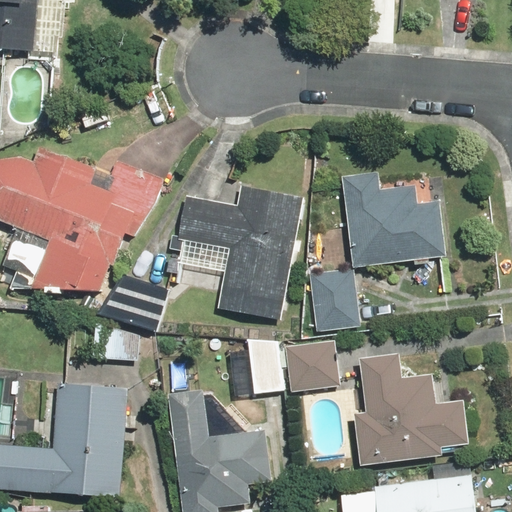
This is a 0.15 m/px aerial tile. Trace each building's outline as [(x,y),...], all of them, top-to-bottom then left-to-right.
[(0,0),(0,54),(27,56),(27,63),(56,64),(57,52),(64,52),(66,0),(0,0)] [(103,291),(124,237),(147,218),(165,178),(114,160),(110,174),(37,148),(32,161),(0,149),(0,222),(17,229),(3,269),(17,274),(11,289),(103,291)] [(380,171),(341,175),(353,269),(448,258),(441,200),(420,202),(418,187),(382,191),(380,171)] [(283,319),(303,197),(240,187),(237,207),(187,198),(175,266),(225,275),(220,308),(283,319)] [(361,327),(353,269),(309,275),(318,333),(361,327)] [(126,325),(95,324),(94,358),(125,358),(126,325)] [(281,342),(248,339),(254,394),(285,391),(281,342)] [(338,343),(287,347),(290,393),(341,389),(338,343)] [(402,355),(360,358),(365,413),(353,414),(357,466),(445,459),(444,448),(469,446),(465,401),(438,404),(435,376),(404,378),(402,355)] [(54,449),(0,446),(0,489),(122,498),(126,389),(56,386),(54,449)] [(203,390),(168,394),(181,511),(216,511),(217,509),(251,505),(249,485),(271,482),(265,429),(208,435),(203,390)] [(475,511),(471,465),(433,467),(434,480),(378,483),(375,491),(341,494),(342,511),(475,511)]
